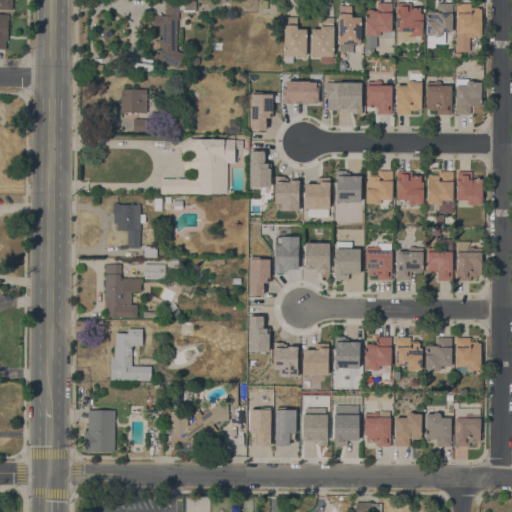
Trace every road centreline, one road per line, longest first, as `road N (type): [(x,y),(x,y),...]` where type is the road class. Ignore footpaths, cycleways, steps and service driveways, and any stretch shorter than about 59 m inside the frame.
road 1 (residential): [(499,476),(502,0)]
road 2 (residential): [(511,476),(48,473)]
road 3 (secondary): [(49,408),(54,0)]
road 4 (residential): [(501,309),(297,306)]
road 5 (residential): [(501,143),(310,142)]
